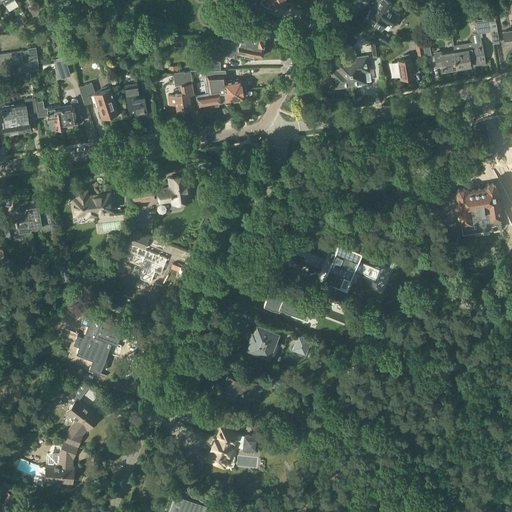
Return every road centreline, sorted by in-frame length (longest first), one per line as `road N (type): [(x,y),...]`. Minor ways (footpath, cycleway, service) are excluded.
road 1 (tertiary): [(108,511),(198,278),(219,233),(273,179),(284,129)]
road 2 (tertiary): [(0,169),(264,128)]
road 3 (tertiary): [(284,129),(511,88)]
road 4 (residential): [(264,128),(334,0)]
